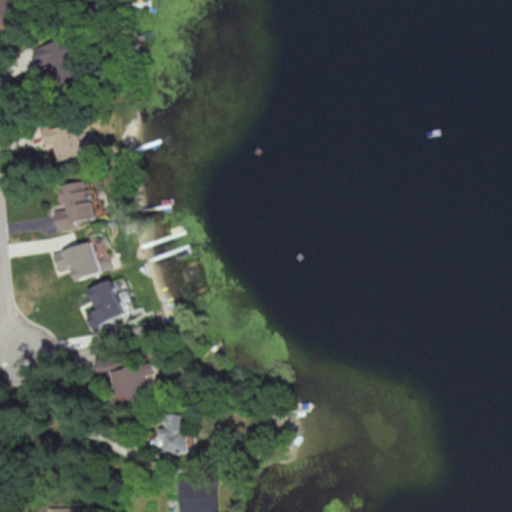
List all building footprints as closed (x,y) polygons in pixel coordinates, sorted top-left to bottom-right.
[(0,0),(0,36),(20,26),(5,0),(0,0)] [(39,63),(52,60),(55,77),(79,73),(72,38),(35,45),(39,63)] [(61,160),(86,155),(79,119),(43,126),(47,145),(58,143),(61,160)] [(59,227),(99,220),(92,178),(60,184),(64,207),(56,208),(59,227)] [(76,265),(79,278),(120,267),(116,256),(101,260),(95,241),(57,252),(62,269),(76,265)] [(99,303),(87,309),(96,328),(130,313),(115,278),(93,288),(99,303)] [(121,404),(150,400),(143,353),(98,360),(101,376),(116,374),(121,404)] [(190,452),(189,411),(163,412),(164,452),(190,452)] [(180,511),(219,511),(218,475),(179,477),(180,511)]
